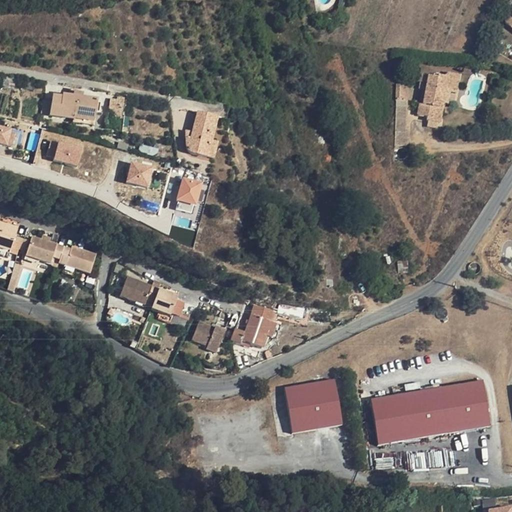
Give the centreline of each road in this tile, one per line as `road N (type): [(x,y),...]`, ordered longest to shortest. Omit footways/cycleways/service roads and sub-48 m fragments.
road 1 (unclassified): [(99,335),(178,378),(216,386),(253,376),(444,279),(511,179)]
road 2 (residential): [(0,164),(94,192),(170,235)]
road 3 (residential): [(0,66),(167,100)]
road 4 (unclassified): [(511,479),(355,477)]
road 5 (residential): [(107,252),(236,309)]
